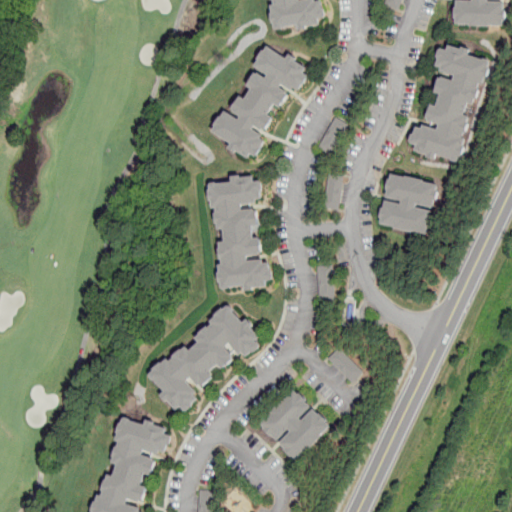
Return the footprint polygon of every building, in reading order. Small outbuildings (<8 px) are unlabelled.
[(299,0),(300,2),(310,0),(315,0),(316,4),(322,3),(323,10),(325,11),(326,18),(319,19),(320,24),(306,27),(306,29),(299,30),(299,26),(276,30),(275,23),(273,24),(272,15),(273,14),(272,7),(276,6),(275,0),(299,0)] [(402,0),(401,4),(398,10),(385,5),(386,0),(402,0)] [(488,0),(488,4),(504,4),(504,11),(506,11),(506,21),(503,21),(503,26),(489,25),(489,27),(471,26),(471,25),(457,24),(457,18),(455,18),(456,9),(457,9),(457,1),(474,2),(474,0),(488,0)] [(449,46),(462,50),(463,48),(470,51),(468,57),(489,63),(487,69),(490,69),(487,78),(485,78),(483,85),(480,84),(478,91),(480,91),(477,99),(475,99),(474,104),(469,103),(465,116),(469,117),(467,124),(469,124),(466,133),(465,132),(463,139),(465,140),(463,149),(464,149),(462,156),(460,156),(459,161),(437,155),(435,160),(428,158),(429,155),(416,151),(418,146),(411,144),(413,135),(415,135),(417,128),(423,130),(424,126),(438,131),(440,124),(429,121),(430,119),(428,119),(432,106),(437,108),(441,94),(436,93),(440,79),(442,80),(443,79),(454,82),(456,75),(442,71),(443,68),(438,66),(440,59),(438,58),(441,50),(448,52),(449,46)] [(268,47),(287,59),(290,55),(297,60),(295,62),(307,69),(304,74),(308,77),(299,90),(295,87),(293,91),(283,84),(280,88),(287,93),(285,95),(288,96),(281,107),(276,104),(268,115),(273,118),(265,129),(264,129),(263,130),(256,126),(253,130),(262,136),(260,140),(265,144),(257,156),(252,153),(249,158),(238,151),(237,153),(230,148),(234,144),(214,131),(217,126),(216,125),(221,118),(222,119),(227,112),(240,121),(243,117),(235,112),(236,111),(233,109),(241,98),(246,101),(254,89),(249,86),(256,75),(258,76),(259,75),(267,80),(270,75),(257,66),(261,60),(260,60),(268,47)] [(349,126),(331,154),(320,147),(338,119),(349,126)] [(338,209),(338,211),(325,208),(331,175),(344,178),(338,209)] [(393,176),(407,179),(407,178),(424,182),(423,183),(438,186),(437,191),(439,192),(436,201),(435,201),(433,208),(418,204),(417,209),(432,212),(430,220),(432,221),(430,229),(428,229),(427,234),(413,231),(413,232),(396,228),(396,227),(382,224),(383,218),(382,218),(383,210),(384,210),(386,202),(402,206),(402,205),(403,201),(388,198),(390,190),(388,190),(390,181),(391,181),(393,176)] [(240,177),(240,180),(254,178),(255,184),(261,183),(262,192),(261,192),(262,199),(256,200),(257,203),(241,205),(242,212),(254,211),(254,213),(257,213),(259,226),(252,227),(254,240),(260,240),(262,253),(259,253),(259,255),(248,256),(249,263),(264,261),(264,265),(270,264),(271,272),(273,272),(274,280),(266,281),(267,286),(253,288),(253,290),(246,291),(245,285),(223,288),(223,282),(220,282),(219,274),(221,274),(220,266),(224,265),(223,259),(221,259),(219,250),(222,250),(221,243),(226,242),(224,229),(220,229),(219,223),(217,223),(216,214),(219,213),(218,207),(214,207),(213,200),(211,201),(210,192),(211,192),(211,186),(233,183),(232,178),(240,177)] [(393,264),(384,265),(383,257),(392,256),(393,264)] [(334,300),(320,301),(318,268),(332,267),(334,300)] [(357,299),(352,327),(343,325),(348,298),(357,299)] [(229,308),(244,325),(249,321),(254,327),(252,329),(260,339),(256,342),(260,347),(255,352),(253,351),(248,356),(244,351),(241,354),(231,344),(226,348),(233,357),(232,357),(234,359),(224,368),(220,364),(209,373),(213,378),(203,387),(201,384),(199,386),(192,378),(187,382),(197,393),(194,396),(197,400),(192,404),(193,405),(186,412),(182,407),(178,410),(169,400),(167,402),(162,396),(166,392),(151,375),(169,360),(171,363),(175,359),(174,358),(181,351),(182,353),(187,349),(190,352),(201,343),(197,339),(202,335),(201,334),(208,328),(209,329),(214,324),(212,322),(217,317),(216,316),(223,310),(225,312),(229,308)] [(362,373),(353,383),(329,359),(338,350),(339,349),(362,373)] [(295,391),(300,396),(301,395),(307,401),(306,402),(312,407),(300,419),(303,422),(314,411),(320,416),(321,415),(328,421),(326,423),(330,427),(320,437),(321,438),(309,450),(308,449),(297,460),(293,456),(292,457),(286,450),(287,449),(282,444),(293,432),(290,430),(279,441),(273,435),(272,437),(265,430),(266,428),(262,424),(273,414),(272,413),(284,400),(285,402),(295,391)] [(124,419),(147,427),(149,421),(156,423),(156,426),(168,430),(166,435),(173,437),(171,445),(168,444),(165,452),(160,451),(159,454),(145,449),(143,456),(154,460),(153,461),(156,462),(151,475),(146,473),(142,486),(148,488),(143,501),(140,500),(140,502),(130,498),(127,505),(141,509),(140,511),(93,511),(96,503),(97,503),(100,496),(103,497),(105,491),(103,490),(106,482),(108,482),(110,476),(114,478),(119,464),(114,463),(116,457),(114,457),(117,448),(118,449),(121,442),(118,441),(120,434),(118,433),(121,425),(123,425),(124,419)] [(214,511),(199,511),(201,490),(216,492),(214,511)]
